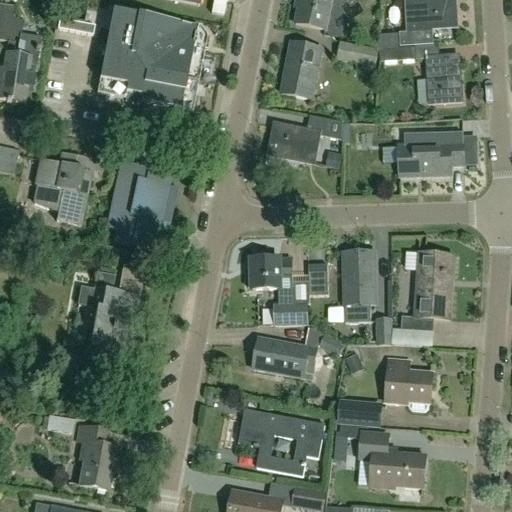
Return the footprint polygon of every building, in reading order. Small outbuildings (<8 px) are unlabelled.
[(211,0),(209,14),(222,17),(225,0),(211,0)] [(300,0),(295,26),(325,32),(331,0),(300,0)] [(424,0),(424,3),(408,4),(409,34),(399,34),(400,47),(440,45),(439,30),(457,29),(454,0),(424,0)] [(15,10),(2,7),(0,19),(0,43),(7,45),(5,57),(5,56),(0,84),(0,104),(22,108),(25,91),(33,92),(35,77),(27,76),(29,65),(37,66),(41,40),(20,36),(22,22),(13,21),(15,10)] [(100,9),(84,93),(112,98),(113,95),(129,98),(128,101),(179,112),(194,35),(193,35),(189,29),(189,27),(184,26),(100,9)] [(59,22),(57,31),(67,33),(69,24),(59,22)] [(69,24),(67,33),(74,35),(75,25),(69,24)] [(75,25),(74,35),(80,36),(82,26),(75,25)] [(82,26),(80,36),(86,37),(88,27),(82,26)] [(88,27),(86,37),(92,38),(94,28),(88,27)] [(336,62),(375,70),(379,52),(340,44),(336,62)] [(291,45),(281,96),(311,102),(321,51),(291,45)] [(379,52),(380,64),(415,62),(414,50),(379,52)] [(428,61),(431,106),(461,104),(458,59),(428,61)] [(269,157),(304,164),(306,154),(315,156),(319,136),(341,141),(344,125),(311,119),(308,134),(275,127),(269,157)] [(385,124),(384,143),(404,143),(405,125),(385,124)] [(400,180),(452,178),(451,169),(464,169),(463,143),(449,143),(449,148),(399,149),(400,180)] [(0,175),(13,178),(18,154),(0,150),(0,175)] [(171,170),(174,158),(139,150),(137,163),(171,170)] [(80,229),(94,163),(76,159),(59,156),(57,166),(40,162),(39,163),(43,164),(37,187),(34,187),(30,207),(57,216),(55,224),(80,229)] [(340,172),(343,158),(334,156),(331,170),(340,172)] [(122,160),(107,231),(115,233),(112,245),(155,253),(164,255),(170,227),(174,210),(169,209),(173,190),(169,189),(173,170),(171,170),(137,163),(122,160)] [(374,255),(343,256),(345,308),(345,325),(371,325),(370,308),(375,308),(374,255)] [(401,332),(433,334),(434,322),(450,322),(454,258),(417,256),(414,320),(402,320),(401,332)] [(293,301),(292,287),(292,280),(292,265),(280,265),(280,261),(251,262),(252,293),(278,292),(278,301),(293,301)] [(308,268),(309,299),(328,299),(327,267),(308,268)] [(134,358),(138,338),(132,337),(144,273),(122,268),(117,296),(110,295),(113,280),(98,277),(95,292),(80,289),(76,308),(96,312),(89,349),(134,358)] [(273,329),(308,328),(307,306),(293,306),(273,307),(273,329)] [(375,322),(376,349),(402,348),(401,336),(393,336),(392,321),(375,322)] [(318,350),(338,361),(345,348),(325,338),(318,350)] [(258,342),(253,372),(304,382),(304,378),(313,380),(318,353),(258,342)] [(350,374),(362,369),(357,357),(345,363),(350,374)] [(385,405),(401,407),(401,404),(430,406),(432,378),(408,376),(409,365),(389,363),(385,405)] [(337,427),(343,428),(345,428),(358,429),(381,431),(383,406),(339,403),(337,427)] [(303,480),(307,460),(319,462),(325,429),(268,418),(268,420),(245,416),(239,448),(260,452),(257,472),(303,480)] [(71,437),(74,422),(49,417),(46,433),(71,437)] [(342,441),(348,441),(357,442),(358,429),(345,428),(343,428),(342,441)] [(107,495),(112,467),(116,468),(119,452),(103,450),(105,435),(79,430),(76,446),(85,448),(78,488),(67,486),(67,488),(107,495)] [(389,440),(361,438),(359,465),(357,488),(371,489),(370,491),(389,493),(389,490),(423,493),(426,460),(396,458),(388,457),(389,440)] [(295,489),(295,491),(291,509),(302,511),(323,511),(327,496),(295,489)] [(282,511),(283,508),(269,505),(270,502),(231,496),(228,511),(282,511)]
